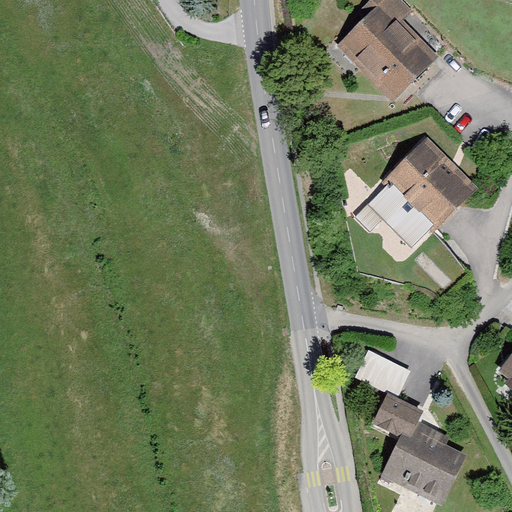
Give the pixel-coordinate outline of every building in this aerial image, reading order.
[(400,0),(372,0),(330,39),(391,103),(437,60),(399,20),(410,10),(400,0)] [(478,189),(427,135),(364,195),(415,248),(478,189)] [(511,344),(490,372),(511,388),(511,344)] [(361,379),(404,393),(413,364),(370,351),(361,379)] [(424,410),(386,392),(371,426),(398,438),(376,485),(432,511),(441,511),(470,452),(416,427),(424,410)]
